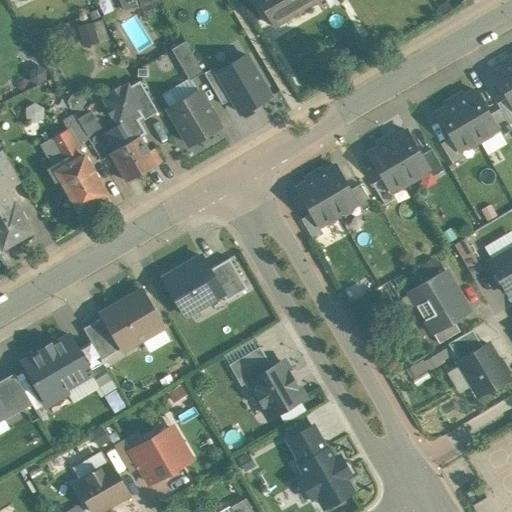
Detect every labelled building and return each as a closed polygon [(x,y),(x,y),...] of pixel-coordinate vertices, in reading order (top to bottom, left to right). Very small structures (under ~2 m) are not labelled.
[(257,0),(273,26),(291,15),(290,14),(314,0),(315,0),(316,1),(316,0),(257,0)] [(93,42),(108,38),(102,18),(88,22),(93,42)] [(203,72),(185,40),(171,48),(189,79),(203,72)] [(219,68),(244,110),(275,92),(250,50),(219,68)] [(511,61),(492,72),(507,97),(511,105),(511,61)] [(157,111),(138,80),(128,87),(141,108),(139,109),(143,116),(142,116),(144,119),(157,111)] [(128,87),(127,85),(119,90),(118,88),(111,92),(112,94),(104,98),(109,106),(107,107),(111,114),(113,113),(118,121),(119,120),(122,124),(125,123),(134,138),(139,135),(139,136),(146,132),(138,119),(142,116),(143,116),(139,109),(141,108),(128,87)] [(489,114),(474,89),(455,101),(477,138),(481,135),(485,136),(490,133),(491,130),(496,127),(489,114)] [(197,90),(168,107),(189,144),(219,126),(197,90)] [(511,105),(507,97),(496,103),(499,108),(509,123),(511,121),(511,105)] [(477,138),(455,101),(436,112),(451,137),(458,149),(464,146),(467,147),(472,144),(473,140),(477,138)] [(509,123),(499,108),(489,114),(496,127),(501,135),(511,128),(509,123)] [(82,128),(73,113),(62,120),(68,130),(77,144),(88,138),(82,128)] [(101,117),(82,128),(88,138),(93,147),(107,139),(105,134),(109,131),(101,117)] [(139,135),(134,138),(125,123),(122,124),(109,131),(105,134),(107,139),(114,150),(110,152),(126,181),(161,160),(153,147),(148,151),(139,136),(139,135)] [(68,130),(46,143),(65,175),(87,162),(77,144),(68,130)] [(421,154),(406,130),(387,141),(409,178),(413,176),(416,177),(421,174),(422,170),(428,167),(421,154)] [(458,149),(451,137),(440,143),(452,163),(463,157),(458,149)] [(409,178),(387,141),(368,152),(382,177),(390,190),(396,186),(399,187),(404,184),(405,181),(409,178)] [(443,169),(431,148),(421,154),(428,167),(433,175),(443,169)] [(20,181),(5,155),(0,158),(0,181),(5,190),(20,181)] [(106,192),(88,162),(87,162),(65,175),(61,178),(79,208),(106,192)] [(350,189),(335,165),(316,176),(338,213),(342,211),(345,212),(350,209),(351,205),(357,202),(350,189)] [(338,213),(316,176),(296,187),(311,212),(318,225),(324,221),(328,222),(333,219),(334,216),(338,213)] [(382,177),(372,183),(384,204),(394,198),(390,190),(382,177)] [(0,210),(13,203),(5,190),(0,181),(0,210)] [(372,204),(360,183),(350,189),(357,202),(362,210),(372,204)] [(13,203),(0,210),(0,243),(2,247),(16,239),(19,243),(32,235),(30,231),(31,230),(14,202),(13,203)] [(318,225),(311,212),(301,218),(313,239),(323,233),(318,225)] [(511,290),(511,248),(489,262),(508,293),(511,290)] [(489,284),(472,254),(462,260),(480,290),(489,284)] [(201,255),(174,270),(163,277),(185,315),(213,299),(223,293),(201,255)] [(445,270),(408,291),(433,332),(453,320),(469,311),(445,270)] [(103,312),(125,349),(165,326),(143,289),(103,312)] [(453,320),(433,332),(439,343),(459,331),(453,320)] [(472,328),(448,343),(458,360),(482,346),(472,328)] [(69,334),(52,344),(51,342),(39,349),(40,351),(22,361),(47,404),(65,394),(65,389),(65,388),(92,373),(69,334)] [(482,346),(458,360),(478,394),(507,377),(487,343),(482,346)] [(260,346),(228,364),(241,385),(249,381),(248,380),(272,366),(260,346)] [(272,366),(248,380),(249,381),(269,416),(302,397),(282,361),(272,366)] [(15,372),(0,380),(0,404),(6,414),(6,418),(32,404),(15,372)] [(311,425),(288,438),(301,460),(324,447),(311,425)] [(156,433),(144,440),(147,444),(132,453),(140,466),(149,482),(190,458),(174,429),(159,437),(156,433)] [(132,453),(124,439),(114,445),(129,472),(140,466),(132,453)] [(301,460),(299,461),(306,475),(300,478),(311,496),(317,493),(324,506),(352,491),(344,477),(350,474),(340,456),(334,459),(326,446),(324,447),(301,460)] [(110,463),(77,482),(78,485),(77,490),(81,496),(86,497),(93,511),(95,511),(128,494),(110,463)] [(253,511),(245,497),(230,506),(234,511),(253,511)]
